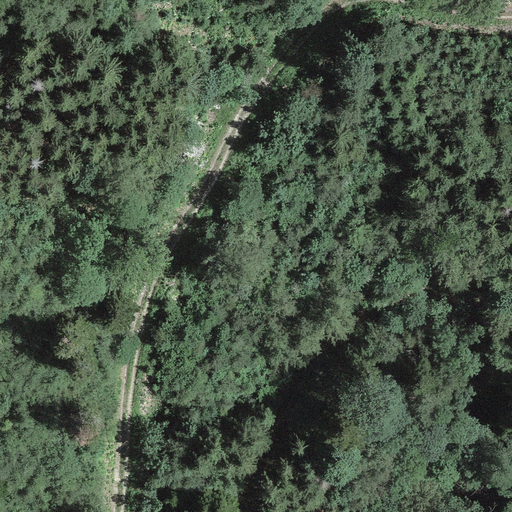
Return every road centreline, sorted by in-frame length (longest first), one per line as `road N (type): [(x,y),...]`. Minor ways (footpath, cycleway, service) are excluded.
road 1 (track): [(118,511),(129,354),(152,279),(268,79),(309,27),(343,0)]
road 2 (track): [(228,511),(310,360),(337,334),(439,276),(511,280)]
